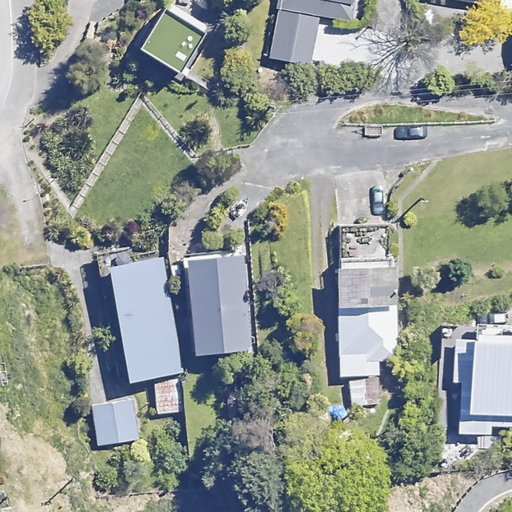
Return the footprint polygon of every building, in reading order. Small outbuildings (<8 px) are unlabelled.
[(281,0),(280,10),(351,22),(354,0),(281,0)] [(435,0),(498,8),(499,0),(435,0)] [(317,21),(280,14),(271,63),(308,69),(317,21)] [(390,230),(336,231),(339,380),(348,380),(348,412),(378,411),(376,363),(396,362),(394,279),(391,279),(390,230)] [(238,250),(182,252),(186,349),(243,346),(238,250)] [(163,257),(98,265),(113,376),(178,368),(163,257)] [(511,345),(445,343),(442,390),(453,390),(451,440),(482,441),(483,429),(511,430),(511,345)] [(181,412),(179,385),(153,387),(155,414),(181,412)] [(260,430),(258,392),(225,393),(226,431),(260,430)] [(130,398),(84,406),(91,444),(137,437),(130,398)]
